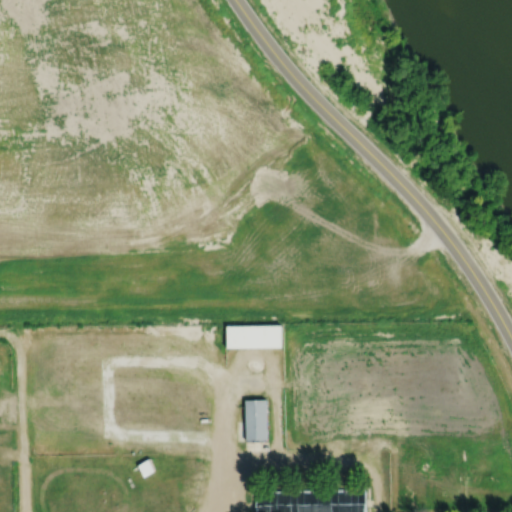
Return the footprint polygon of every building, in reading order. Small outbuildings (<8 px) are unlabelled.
[(225,324),(225,346),(280,346),(280,323),(225,324)] [(244,399),(245,439),(266,439),(265,398),(244,399)] [(136,464),(142,476),(155,469),(148,458),(136,464)] [(6,482),(6,509),(14,509),(14,482),(6,482)] [(254,490),(254,511),(365,511),(365,488),(254,490)]
